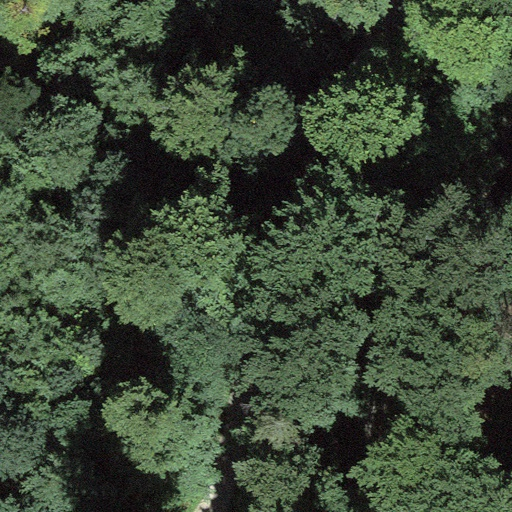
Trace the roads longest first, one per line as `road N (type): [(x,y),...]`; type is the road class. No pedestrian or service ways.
road 1 (track): [(225,511),(267,284),(336,110),(399,0)]
road 2 (track): [(378,511),(376,371),(433,223),(511,137)]
